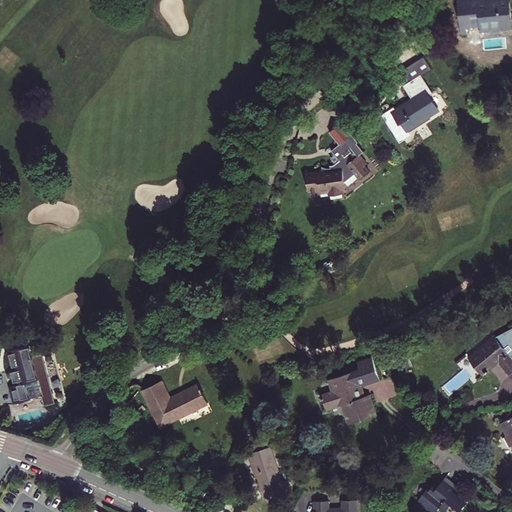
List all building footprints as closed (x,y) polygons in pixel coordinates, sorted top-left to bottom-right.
[(478,0),(458,3),(462,37),(466,37),(465,27),(481,26),(482,31),(492,30),(492,27),(511,25),(508,0),(503,0),(484,2),(484,4),(479,5),(478,0)] [(396,111),(394,108),(385,114),(389,121),(388,122),(396,134),(395,135),(400,143),(407,138),(406,137),(410,134),(408,131),(428,118),(427,117),(437,110),(429,98),(432,95),(421,79),(424,77),(415,63),(404,70),(404,69),(399,72),(408,86),(406,87),(411,95),(409,96),(412,100),(396,111)] [(364,158),(342,136),(330,147),(348,165),(343,169),(340,170),(339,172),(332,172),(331,176),(317,179),(322,197),(332,195),(333,198),(342,196),(343,199),(359,195),(356,185),(366,175),(371,180),(378,173),(373,168),(375,166),(366,157),(364,158)] [(509,375),(511,373),(511,328),(511,327),(491,335),(490,334),(465,356),(479,372),(495,359),(509,375)] [(33,356),(29,345),(7,351),(16,384),(9,386),(14,403),(30,399),(29,398),(42,395),(44,405),(55,402),(44,353),(33,356)] [(379,380),(372,359),(358,363),(360,371),(330,381),(334,392),(321,397),(323,403),(325,403),(327,410),(342,405),(349,425),(377,416),(370,395),(365,397),(361,386),(379,380)] [(161,381),(144,390),(163,426),(209,403),(204,393),(205,392),(202,388),(201,388),(200,385),(171,399),(161,381)] [(511,417),(500,424),(507,436),(511,433),(511,417)] [(271,447),(249,454),(260,492),(272,488),(275,495),(289,490),(286,483),(283,484),(271,447)] [(429,490),(427,489),(417,500),(431,511),(435,511),(439,508),(444,511),(451,505),(459,511),(465,505),(451,493),(456,486),(445,477),(435,488),(433,486),(429,490)] [(197,488),(193,498),(201,501),(205,492),(197,488)] [(329,501),(315,501),(315,511),(356,511),(356,500),(343,500),(343,509),(329,509),(329,501)]
